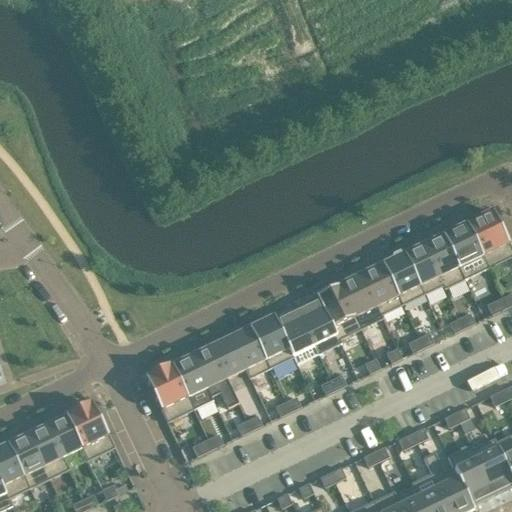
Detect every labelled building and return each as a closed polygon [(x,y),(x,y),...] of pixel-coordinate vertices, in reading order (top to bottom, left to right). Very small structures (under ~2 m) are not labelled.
[(490,207),(463,220),(484,265),(511,252),(490,207)] [(463,220),(439,232),(461,277),(484,265),(463,220)] [(439,232),(420,241),(441,286),(461,277),(439,232)] [(420,241),(400,251),(420,292),(439,283),(440,287),(441,286),(420,241)] [(389,256),(378,261),(398,302),(420,292),(400,251),(399,251),(396,250),(390,253),(389,256)] [(378,261),(357,271),(377,313),(398,302),(378,261)] [(357,271),(335,282),(357,327),(358,326),(352,314),(372,304),(376,313),(377,313),(357,271)] [(335,282),(313,292),(337,341),(338,341),(336,337),(357,327),(335,282)] [(511,295),(509,290),(499,295),(504,305),(511,300),(511,295)] [(314,296),(293,307),(315,352),(337,341),(313,292),(312,293),(314,296)] [(499,295),(483,303),(488,312),(504,305),(499,295)] [(270,313),(290,355),(291,354),(290,353),(309,343),(314,352),(315,352),(293,307),(272,317),(270,313)] [(466,311),(456,316),(460,326),(471,321),(466,311)] [(270,313),(246,325),(266,366),(290,355),(270,313)] [(456,316),(445,321),(450,331),(460,326),(456,316)] [(246,325),(226,334),(246,376),(266,366),(246,325)] [(425,331),(415,336),(419,346),(430,341),(425,331)] [(226,334),(207,344),(234,400),(235,400),(223,376),(241,367),(245,376),(246,376),(226,334)] [(415,336),(404,341),(409,351),(419,346),(415,336)] [(207,344),(187,353),(203,385),(207,394),(216,390),(224,405),(234,400),(207,344)] [(393,346),(382,351),(387,361),(398,356),(393,346)] [(187,353),(168,362),(190,407),(191,407),(185,394),(203,385),(187,353)] [(371,356),(360,362),(365,372),(376,366),(371,356)] [(168,362),(141,375),(163,420),(190,407),(168,362)] [(338,373),(327,378),(332,388),(342,383),(338,373)] [(327,378),(317,383),(322,393),(332,388),(327,378)] [(506,384),(496,389),(501,399),(511,394),(506,384)] [(496,389),(486,394),(490,404),(501,399),(496,389)] [(292,395),(282,400),(287,410),(297,405),(292,395)] [(89,400),(62,413),(84,458),(111,445),(89,400)] [(282,400),(272,405),(276,414),(287,410),(282,400)] [(461,406),(451,411),(455,421),(466,416),(461,406)] [(451,411),(440,416),(445,425),(455,421),(451,411)] [(62,413),(43,422),(65,468),(66,467),(60,454),(77,446),(83,459),(84,458),(62,413)] [(253,414),(243,418),(248,428),(258,423),(253,414)] [(243,418),(233,423),(237,433),(248,428),(243,418)] [(43,422),(23,432),(45,477),(65,468),(43,422)] [(415,428),(409,431),(414,441),(419,438),(415,428)] [(491,436),(490,436),(511,482),(511,429),(492,439),(491,436)] [(409,431),(394,438),(399,448),(414,441),(409,431)] [(23,432),(4,441),(26,486),(45,477),(23,432)] [(209,435),(204,437),(209,447),(214,445),(209,435)] [(467,443),(466,443),(490,492),(511,481),(511,484),(511,482),(490,436),(469,446),(467,443)] [(204,437),(188,445),(193,455),(209,447),(204,437)] [(0,488),(8,504),(9,503),(5,496),(26,486),(4,441),(0,443),(0,488)] [(466,443),(444,454),(469,506),(470,506),(468,502),(490,492),(466,443)] [(380,445),(370,450),(375,459),(385,454),(380,445)] [(370,450),(360,455),(364,464),(375,459),(370,450)] [(431,450),(420,455),(447,511),(457,511),(469,506),(444,454),(449,465),(440,469),(431,450)] [(427,471),(408,480),(423,511),(447,511),(420,455),(427,471)] [(337,466),(327,470),(331,480),(342,475),(337,466)] [(327,470),(316,475),(321,485),(331,480),(327,470)] [(390,489),(389,489),(399,511),(423,511),(408,480),(409,484),(392,492),(390,489)] [(298,484),(294,486),(299,496),(310,491),(305,481),(298,484)] [(109,483),(99,488),(103,498),(114,493),(109,483)] [(399,511),(389,489),(369,499),(375,511),(399,511)] [(283,491),(273,496),(278,507),(288,501),(283,491)] [(89,492),(79,497),(84,507),(94,502),(89,492)] [(79,497),(69,502),(73,511),(84,507),(79,497)] [(117,499),(109,503),(113,510),(121,507),(117,499)] [(375,511),(369,499),(346,510),(346,511),(375,511)]
